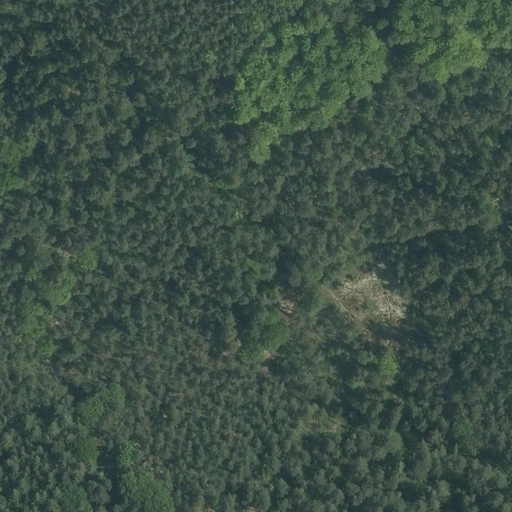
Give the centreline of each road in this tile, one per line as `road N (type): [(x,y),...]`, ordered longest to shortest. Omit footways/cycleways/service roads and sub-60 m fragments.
road 1 (track): [(313,272),(75,511)]
road 2 (track): [(143,511),(83,435),(0,234)]
road 3 (track): [(507,209),(451,150),(358,0)]
road 4 (track): [(507,209),(371,245),(313,272)]
